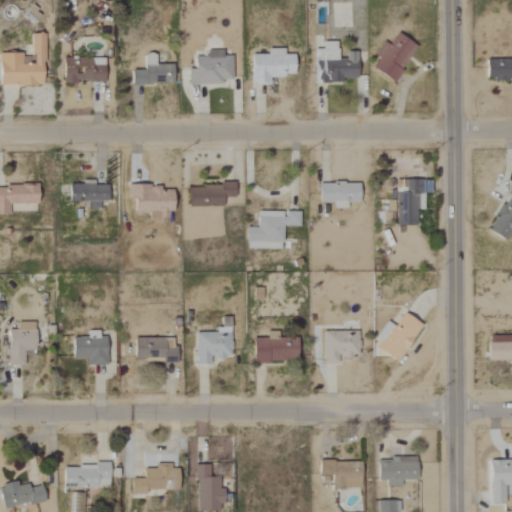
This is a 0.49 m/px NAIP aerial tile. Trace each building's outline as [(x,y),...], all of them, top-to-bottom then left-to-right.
[(378,59),(371,69),(392,82),(415,47),(395,33),(387,45),(382,42),(373,56),(378,59)] [(0,85),(43,85),(42,34),(29,35),(30,54),(0,54),(0,85)] [(355,52),(338,53),(338,42),(321,43),(321,49),(312,49),(313,83),(341,82),(341,79),(356,78),(355,52)] [(249,84),(268,84),(268,76),(292,76),(292,55),(282,55),(282,49),(265,49),(265,54),(250,54),(249,84)] [(221,85),(221,81),(230,80),(230,56),(221,57),(221,51),(204,52),(205,57),(192,57),(192,69),(186,70),(187,86),(221,85)] [(171,83),(170,64),(153,64),(153,54),(142,55),(143,71),(129,71),(129,85),(171,83)] [(103,83),(103,60),(61,59),(61,82),(103,83)] [(485,80),(506,81),(506,77),(511,77),(511,64),(509,64),(509,60),(485,59),(485,80)] [(414,227),(415,210),(421,210),(421,180),(404,180),(404,194),(395,193),(394,226),(414,227)] [(357,184),(318,183),(317,202),(332,202),(332,208),(345,209),(345,203),(357,203),(357,184)] [(87,202),(87,210),(99,210),(99,202),(107,202),(106,185),(93,186),(93,184),(67,184),(67,203),(87,202)] [(36,204),(36,185),(2,186),(2,189),(0,188),(0,214),(7,214),(7,205),(36,204)] [(187,207),(221,207),(221,198),(232,198),(232,185),(186,186),(187,207)] [(147,213),(147,219),(170,219),(170,191),(158,191),(158,186),(126,186),(126,200),(135,200),(135,213),(147,213)] [(486,231),(504,242),(511,228),(511,196),(508,194),(486,231)] [(394,221),(393,200),(384,201),(385,221),(394,221)] [(280,250),(280,226),(298,227),(298,212),(256,212),(255,228),(244,228),(244,249),(280,250)] [(398,363),(418,324),(397,313),(377,352),(398,363)] [(6,365),(23,366),(23,355),(33,355),(34,323),(16,323),(15,330),(7,330),(6,365)] [(193,333),(194,366),(208,365),(208,359),(228,358),(227,327),(213,327),(213,332),(193,333)] [(321,332),(322,364),(336,364),(336,358),(357,357),(357,331),(321,332)] [(71,338),(71,359),(84,359),(84,366),(104,366),(104,333),(85,333),(85,338),(71,338)] [(511,360),(511,336),(487,337),(487,361),(511,360)] [(133,358),(161,359),(161,363),(173,363),(174,339),(133,338),(133,358)] [(252,362),(296,362),(296,339),(270,338),(270,340),(252,339),(252,362)] [(376,480),(384,480),(384,487),(399,487),(399,480),(414,480),(414,458),(390,458),(390,461),(376,461),(376,480)] [(511,458),(488,458),(488,504),(507,504),(507,494),(511,494),(511,458)] [(330,489),(359,489),(359,462),(318,461),(317,476),(331,476),(330,489)] [(220,511),(221,489),(217,489),(218,479),(207,478),(207,466),(192,465),(192,480),(197,480),(196,511),(220,511)] [(61,466),(61,488),(107,488),(107,478),(116,478),(116,469),(108,469),(108,466),(61,466)] [(176,466),(153,466),(153,469),(142,469),(142,479),(130,479),(130,494),(144,495),(144,490),(176,491),(176,466)] [(16,489),(14,482),(0,485),(0,499),(2,510),(43,501),(39,484),(16,489)] [(396,511),(396,502),(377,502),(376,511),(396,511)]
